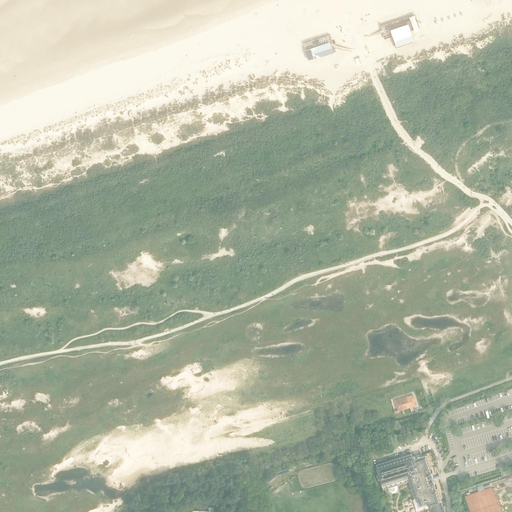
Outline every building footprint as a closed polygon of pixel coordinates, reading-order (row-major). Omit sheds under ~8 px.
[(396,46),(414,40),(408,24),(401,27),(400,25),(397,26),(398,27),(391,30),(396,46)] [(331,41),(306,48),(309,60),(334,52),(331,41)] [(407,397),(410,407),(414,406),(414,407),(417,407),(413,395),(407,397)] [(398,411),(410,407),(407,397),(395,401),(398,411)] [(396,440),(397,445),(411,441),(409,435),(400,438),(401,438),(396,440)] [(414,456),(412,457),(411,454),(376,465),(383,489),(409,481),(414,499),(415,499),(418,508),(428,505),(430,511),(444,511),(445,511),(443,507),(441,500),(437,489),(435,489),(434,484),(435,484),(434,480),(432,481),(431,477),(432,477),(431,473),(430,474),(429,469),(431,468),(427,455),(415,459),(414,456)]
